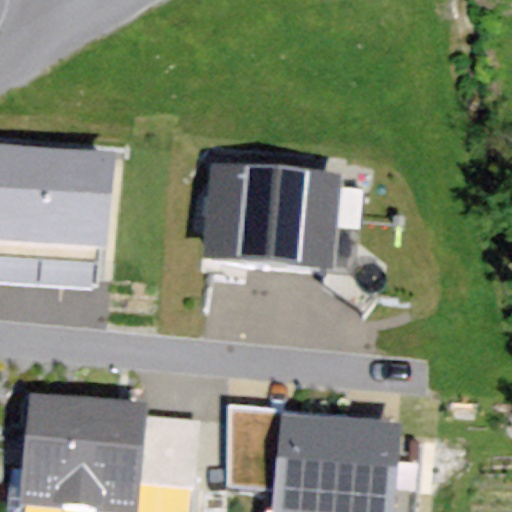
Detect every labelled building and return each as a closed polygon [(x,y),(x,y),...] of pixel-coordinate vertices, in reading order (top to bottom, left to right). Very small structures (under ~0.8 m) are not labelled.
[(118,157),(0,146),(0,257),(108,267),(118,157)] [(337,184),(210,175),(203,271),(330,281),(337,184)] [(146,414),(32,402),(20,509),(44,511),(136,511),(138,489),(146,414)] [(199,420),(146,414),(138,489),(191,495),(199,420)] [(276,500),(284,423),(227,417),(228,496),(276,500)] [(393,511),(401,434),(284,423),(276,500),(275,511),(393,511)]
